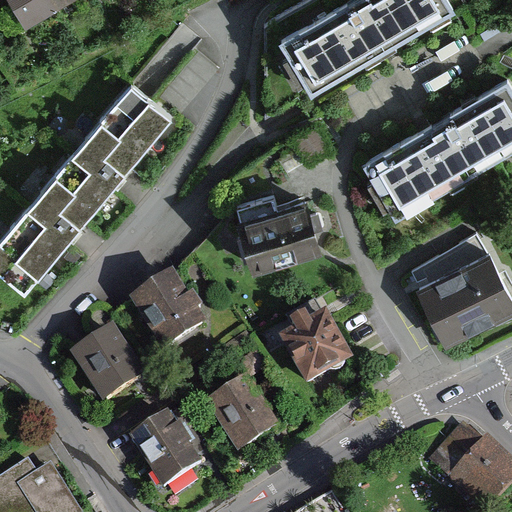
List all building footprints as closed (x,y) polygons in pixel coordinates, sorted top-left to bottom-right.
[(15,0),(28,20),(56,3),(53,0),(15,0)] [(462,4),(459,0),(343,0),(283,36),(293,53),(286,57),(302,84),(310,79),(316,90),(462,4)] [(195,94),(217,68),(198,52),(176,78),(195,94)] [(511,148),(511,74),(368,159),(379,177),(372,181),(387,208),(395,203),(401,213),(511,148)] [(132,90),(63,172),(103,204),(171,122),(132,90)] [(304,146),(311,160),(328,151),(321,137),(304,146)] [(0,247),(0,276),(25,297),(103,204),(63,172),(0,247)] [(312,196),(241,214),(254,268),(326,250),(312,196)] [(511,291),(493,250),(423,283),(449,339),(511,309),(511,291)] [(210,326),(175,272),(132,299),(166,354),(210,326)] [(284,339),(310,386),(357,361),(330,312),(314,321),(310,315),(293,325),(297,331),(284,339)] [(145,378),(113,328),(75,352),(107,402),(145,378)] [(210,405),(241,455),(283,430),(252,379),(210,405)] [(201,466),(170,416),(131,440),(162,490),(201,466)] [(511,480),(511,462),(464,424),(434,460),(454,476),(450,480),(488,510),(511,480)] [(0,511),(80,511),(52,466),(37,475),(30,463),(0,481),(0,511)]
